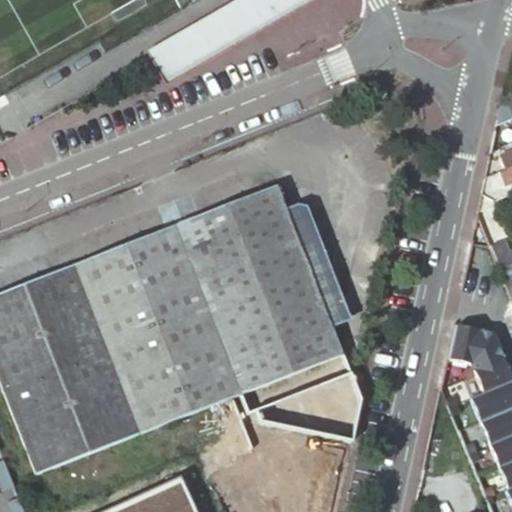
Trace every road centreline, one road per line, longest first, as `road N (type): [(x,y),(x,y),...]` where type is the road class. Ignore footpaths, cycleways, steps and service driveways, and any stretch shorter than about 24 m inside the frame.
road 1 (tertiary): [(397,511),(482,104)]
road 2 (unclassified): [(0,195),(354,58)]
road 3 (unclassified): [(354,58),(429,62),(482,104)]
